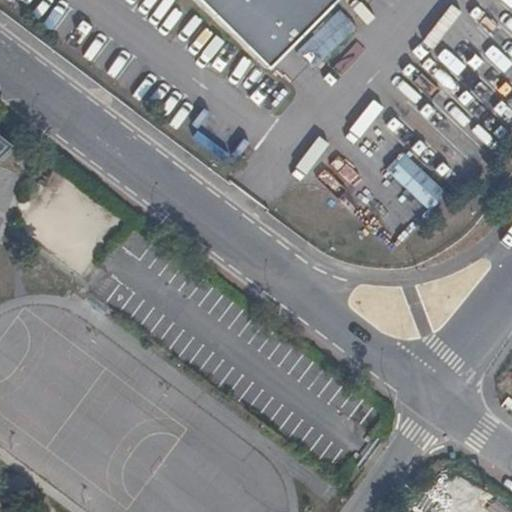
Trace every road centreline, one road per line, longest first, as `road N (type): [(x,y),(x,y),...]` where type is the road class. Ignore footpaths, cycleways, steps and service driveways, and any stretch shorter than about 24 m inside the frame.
road 1 (tertiary): [(421,388),(0,63)]
road 2 (tertiary): [(421,388),(511,281)]
